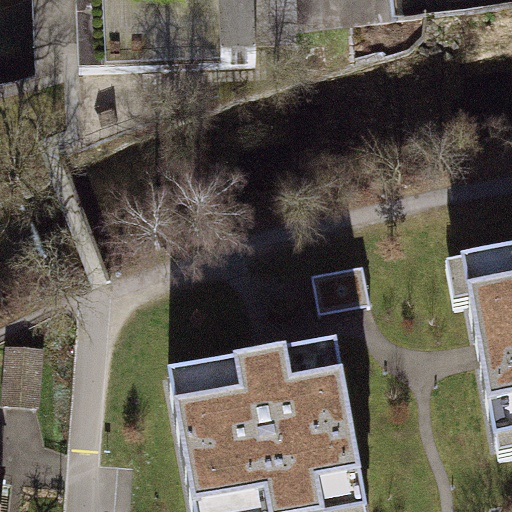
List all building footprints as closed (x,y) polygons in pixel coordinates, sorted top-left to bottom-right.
[(82,0),(84,64),(260,59),(258,0),(82,0)] [(511,265),(463,274),(478,354),(495,449),(511,445),(511,265)] [(363,270),(313,280),(321,317),(370,307),(363,270)] [(20,348),(23,404),(46,403),(42,346),(20,348)] [(266,361),(165,380),(189,511),(371,511),(341,347),(266,361)]
